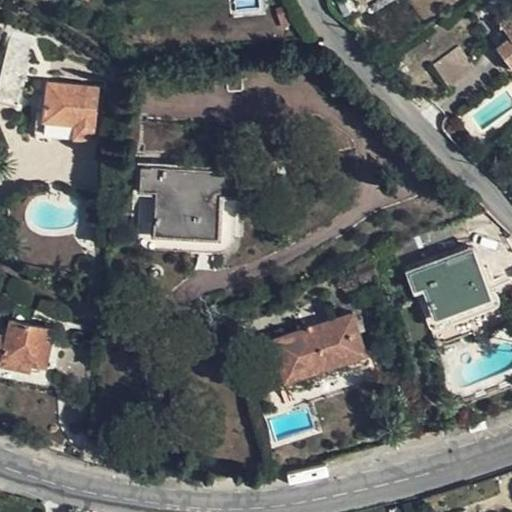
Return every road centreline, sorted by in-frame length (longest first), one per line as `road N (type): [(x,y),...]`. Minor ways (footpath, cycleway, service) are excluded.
road 1 (unclassified): [(0,465),(122,504),(249,510),(333,497),(511,446)]
road 2 (residential): [(511,224),(361,68),(317,0)]
